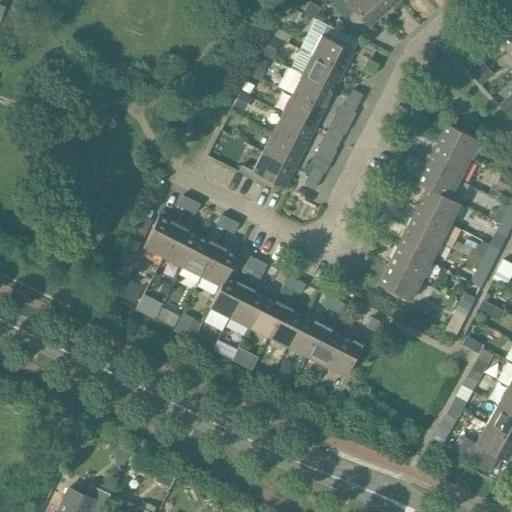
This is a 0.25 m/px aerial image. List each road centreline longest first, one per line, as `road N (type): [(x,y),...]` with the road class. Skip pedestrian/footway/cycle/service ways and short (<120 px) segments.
road 1 (residential): [(172,173),(297,234),(322,228),(410,55),(472,0)]
road 2 (tertiary): [(374,494),(0,321)]
